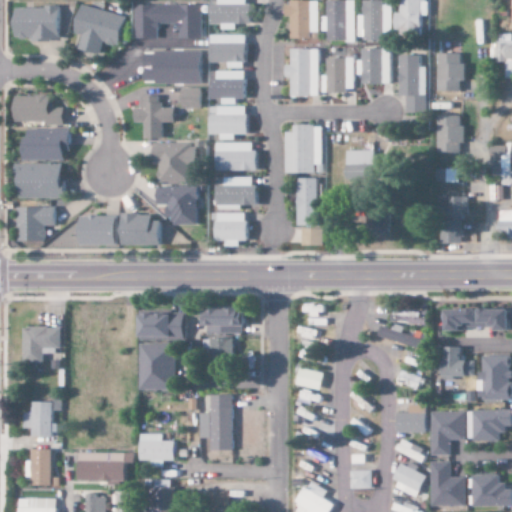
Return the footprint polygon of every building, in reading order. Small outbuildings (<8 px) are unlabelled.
[(253,25),(253,5),(248,5),(247,0),(219,0),(219,5),(212,5),(212,25),(222,25),(222,30),(237,30),(237,24),(253,25)] [(397,32),(423,32),(423,17),(429,17),(429,0),(405,0),(406,2),(402,2),(402,13),(397,13),(397,32)] [(357,42),(357,1),(329,1),(330,18),(323,18),(324,32),(329,32),(330,42),(357,42)] [(293,18),(292,39),(312,40),(313,33),(320,33),(321,3),(287,2),(287,17),(293,18)] [(393,3),(366,2),(366,16),(360,16),(360,41),(387,41),(387,33),(393,33),(393,3)] [(129,18),(84,5),(76,34),(83,36),(80,48),(102,54),(105,43),(121,48),(129,18)] [(203,5),(137,6),(137,40),(160,39),(160,25),(181,25),(181,40),(203,39),(203,5)] [(17,8),(17,39),(34,39),(34,42),(61,42),(61,8),(17,8)] [(497,63),(506,63),(505,78),(511,78),(511,43),(511,44),(511,35),(497,34),(497,63)] [(211,63),(229,64),(229,68),(247,69),(247,36),(212,35),(211,63)] [(392,49),(364,49),(364,61),(359,61),(359,75),(366,76),(366,84),(392,85),(392,49)] [(320,50),(292,50),(293,66),(287,66),(287,79),(293,79),(293,97),(321,97),(320,50)] [(203,84),(203,52),(145,52),(145,85),(203,84)] [(462,55),(440,54),(439,92),(462,92),(462,82),(466,83),(466,64),(462,64),(462,55)] [(355,58),(328,59),(328,76),(323,76),(324,93),(356,92),(355,58)] [(246,71),(217,72),(217,79),(210,79),(211,100),(247,99),(246,71)] [(203,108),(203,89),(183,89),(184,108),(203,108)] [(17,124),(66,124),(66,107),(52,107),(52,96),(17,96),(17,124)] [(137,123),(146,123),(146,140),(163,139),(163,120),(169,120),(169,110),(162,110),(162,96),(141,97),(142,108),(137,108),(137,123)] [(212,136),(249,135),(249,107),(219,107),(219,115),(212,115),(212,136)] [(462,117),(439,116),(438,153),(459,154),(459,143),(465,143),(466,126),(462,126),(462,117)] [(287,174),(323,174),(324,127),(297,126),(297,133),(287,133),(287,174)] [(66,162),(66,151),(72,152),(72,130),(29,130),(29,139),(25,139),(24,161),(66,162)] [(192,144),(155,143),(155,162),(160,163),(160,183),(191,183),(192,144)] [(259,172),(259,151),(254,151),(254,143),(218,144),(218,172),(259,172)] [(503,185),(511,185),(511,177),(511,147),(492,148),(492,176),(503,175),(503,185)] [(375,151),(347,151),(348,180),(375,180),(375,151)] [(65,164),(17,165),(17,174),(21,174),(22,199),(66,199),(65,164)] [(462,170),(438,170),(438,183),(462,183),(462,170)] [(218,206),(257,206),(257,178),(226,179),(226,186),(218,187),(218,206)] [(299,227),(319,227),(319,179),(299,179),(299,227)] [(159,188),(159,206),(169,205),(170,226),(199,226),(198,187),(159,188)] [(468,198),(443,197),(443,219),(467,220),(468,198)] [(47,243),(47,226),(57,226),(58,208),(19,208),(18,242),(47,243)] [(392,212),(375,211),(375,232),(391,233),(392,212)] [(511,211),(500,212),(501,237),(511,237),(511,211)] [(249,214),(217,214),(217,242),(249,242),(249,214)] [(163,246),(162,222),(154,222),(154,215),(124,216),(125,247),(163,246)] [(119,246),(119,216),(81,217),(82,247),(119,246)] [(443,245),(463,245),(463,227),(443,227),(443,245)] [(325,247),(325,229),(303,229),(303,247),(325,247)] [(301,304),(322,305),(322,312),(317,312),(316,317),(307,316),(308,311),(300,311),(301,304)] [(248,306),(207,306),(207,333),(243,333),(243,325),(248,325),(248,306)] [(511,308),(449,308),(449,330),(464,330),(464,328),(511,328),(511,308)] [(426,318),(420,318),(420,311),(393,310),(392,324),(426,324),(426,318)] [(187,313),(142,313),(142,341),(188,340),(187,313)] [(306,317),(325,318),(324,326),(305,324),(306,317)] [(427,341),(383,325),(380,335),(424,350),(427,341)] [(296,326),(316,331),(315,336),(312,336),(312,339),(298,336),(299,332),(295,331),(296,326)] [(25,327),(25,363),(45,363),(45,348),(62,348),(62,327),(25,327)] [(236,339),(204,339),(204,354),(213,354),(212,373),(235,374),(236,339)] [(301,339),(322,344),(321,352),(299,347),(301,339)] [(141,390),(177,391),(177,344),(142,343),(141,390)] [(476,377),(476,361),(463,361),(464,347),(446,346),(446,376),(476,377)] [(299,349),(321,354),(318,364),(297,359),(299,349)] [(511,355),(484,356),(485,372),(482,372),(483,400),(511,399),(511,355)] [(299,371),(321,375),(319,381),(316,381),(315,387),(296,383),(299,371)] [(301,390),(319,397),(317,402),(313,401),(311,403),(298,398),(301,390)] [(235,395),(211,395),(212,413),(201,414),(201,439),(212,439),(212,450),(236,450),(235,395)] [(26,413),(26,429),(34,429),(34,435),(59,435),(59,424),(56,424),(56,403),(34,403),(35,413),(26,413)] [(398,432),(427,433),(427,405),(410,405),(410,413),(399,413),(398,432)] [(299,407),(298,409),(296,408),(294,414),(311,421),(314,416),(306,413),(308,410),(299,407)] [(511,410),(469,410),(468,441),(501,441),(501,433),(507,433),(507,426),(511,426),(511,410)] [(433,456),(452,456),(452,440),(466,440),(466,412),(432,412),(433,456)] [(298,424),(314,431),(310,438),(295,430),(298,424)] [(177,442),(164,441),(164,435),(142,434),(142,460),(154,461),(153,467),(166,467),(166,461),(177,461),(177,442)] [(299,449),(322,462),(327,453),(304,440),(299,449)] [(53,486),(53,449),(34,449),(33,485),(53,486)] [(127,453),(81,452),(80,480),(109,481),(109,484),(128,484),(128,461),(127,461),(127,453)] [(298,459),(312,466),(309,472),(296,465),(298,459)] [(432,506),(467,506),(467,478),(453,478),(453,462),(433,462),(432,506)] [(393,488),(419,497),(427,474),(401,465),(393,488)] [(351,471),(351,490),(373,489),(372,471),(351,471)] [(511,490),(508,490),(508,483),(501,483),(501,475),(473,475),(474,506),(511,506),(511,490)] [(302,487),(306,489),(310,482),(326,491),(322,498),(333,505),(328,511),(296,511),(290,508),(302,487)] [(131,511),(131,493),(121,494),(121,511),(131,511)] [(236,511),(237,507),(229,507),(229,493),(210,493),(209,511),(236,511)] [(107,511),(107,495),(88,495),(87,511),(107,511)] [(21,498),(20,511),(58,511),(59,499),(21,498)]
